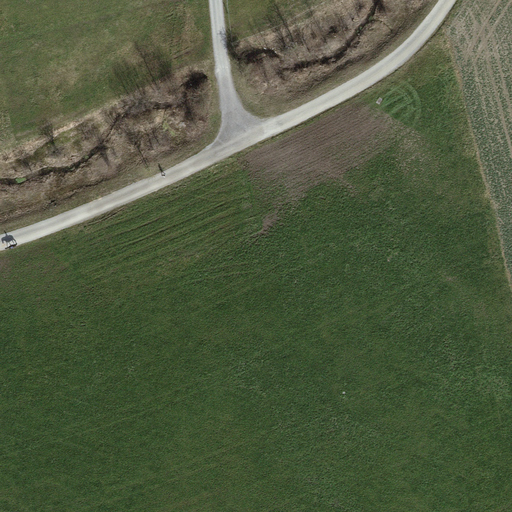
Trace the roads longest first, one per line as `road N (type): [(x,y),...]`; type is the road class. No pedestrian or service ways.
road 1 (track): [(0,241),(235,146),(381,74),(432,27),(448,0)]
road 2 (track): [(235,146),(221,0)]
